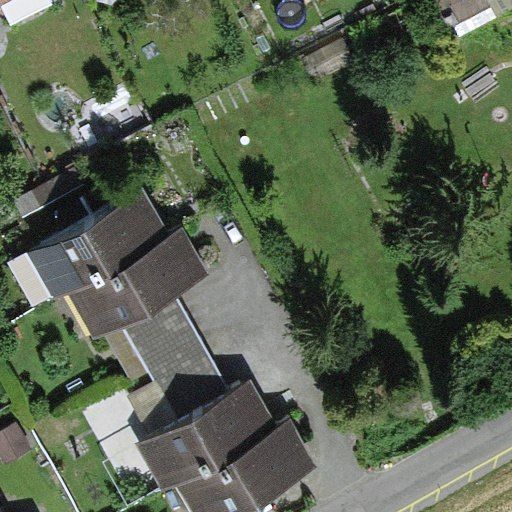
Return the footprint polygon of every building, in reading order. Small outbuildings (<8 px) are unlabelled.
[(4,0),(11,14),(40,0),(4,0)] [(437,0),(451,25),(498,0),(437,0)] [(8,256),(35,302),(67,285),(171,226),(145,179),(8,256)] [(171,226),(67,285),(94,333),(123,317),(176,287),(211,266),(184,218),(171,226)] [(176,287),(123,317),(179,414),(232,384),(176,287)] [(137,437),(163,483),(177,476),(278,418),(253,373),(232,384),(179,414),(137,437)] [(177,476),(197,511),(224,511),(319,458),(292,410),(278,418),(177,476)] [(0,427),(0,448),(6,460),(34,445),(18,417),(0,427)] [(14,511),(0,486),(0,511),(14,511)]
